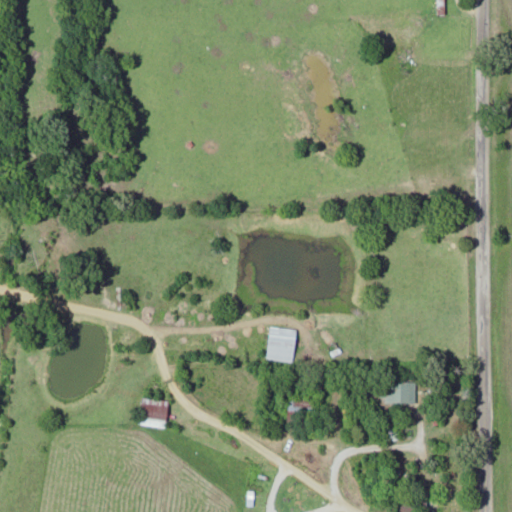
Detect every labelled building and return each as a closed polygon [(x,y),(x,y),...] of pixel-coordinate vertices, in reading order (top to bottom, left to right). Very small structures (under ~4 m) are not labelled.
[(297,327),(270,327),(270,360),(297,361),(297,327)] [(416,382),(382,382),(382,402),(416,402),(416,382)] [(169,399),(141,398),(140,426),(168,427),(169,399)] [(317,399),(290,399),(290,421),(317,421),(317,399)] [(400,439),(400,424),(383,424),(383,439),(400,439)] [(399,497),(399,511),(428,511),(429,497),(399,497)]
